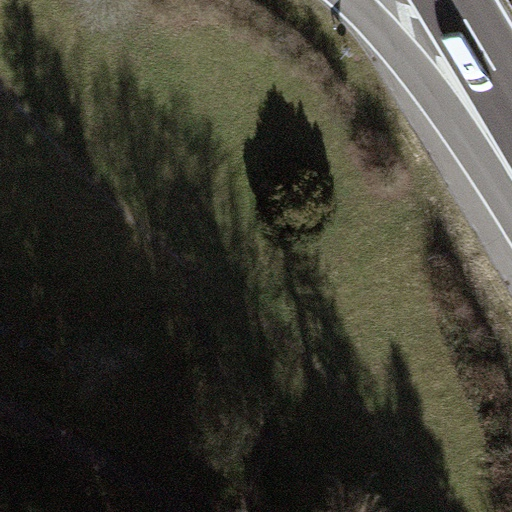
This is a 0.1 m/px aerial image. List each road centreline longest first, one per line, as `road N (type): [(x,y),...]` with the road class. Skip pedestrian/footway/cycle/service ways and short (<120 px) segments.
road 1 (motorway): [(352,0),(511,144)]
road 2 (track): [(0,404),(183,511)]
